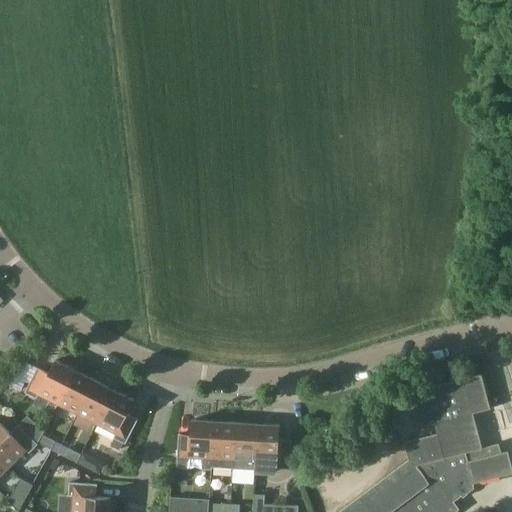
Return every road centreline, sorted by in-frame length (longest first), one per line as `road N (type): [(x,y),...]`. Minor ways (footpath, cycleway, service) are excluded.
road 1 (residential): [(511,328),(285,379),(171,372)]
road 2 (residential): [(171,372),(91,335),(30,285)]
road 3 (residential): [(135,511),(171,372)]
